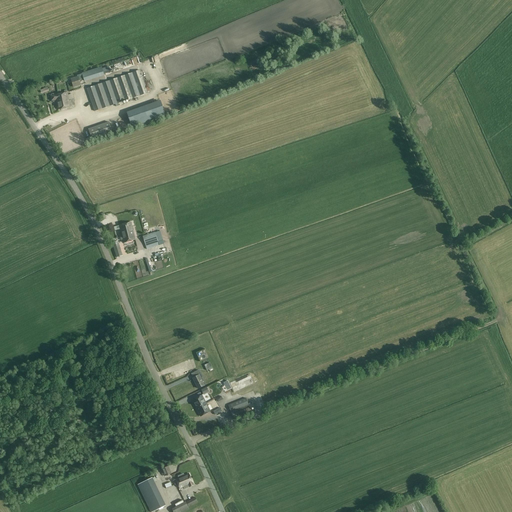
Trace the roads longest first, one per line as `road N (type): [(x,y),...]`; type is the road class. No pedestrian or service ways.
road 1 (unclassified): [(223,511),(84,201),(0,76)]
road 2 (track): [(189,441),(492,322)]
